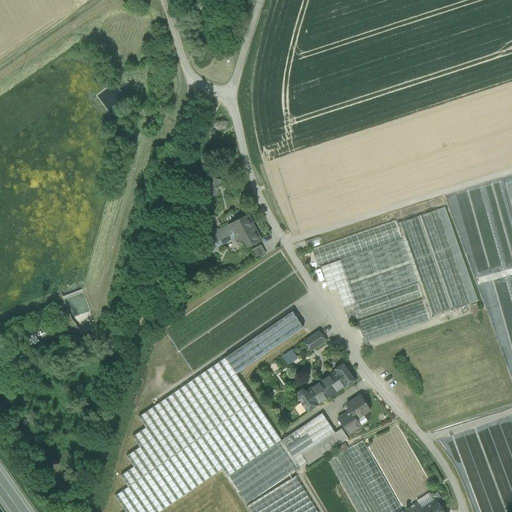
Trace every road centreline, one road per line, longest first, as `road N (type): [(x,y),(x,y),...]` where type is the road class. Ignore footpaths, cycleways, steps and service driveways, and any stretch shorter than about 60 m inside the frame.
road 1 (track): [(265,0),(234,89),(221,93),(257,187),(373,377),(445,459),(468,511)]
road 2 (track): [(98,307),(113,286),(148,155),(179,131),(202,81)]
road 3 (track): [(130,0),(0,80)]
